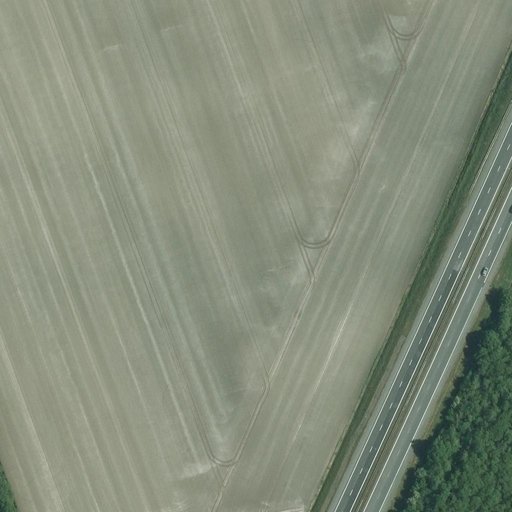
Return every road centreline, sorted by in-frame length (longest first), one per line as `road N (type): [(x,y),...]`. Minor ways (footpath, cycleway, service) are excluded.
road 1 (motorway): [(511,140),(343,511)]
road 2 (motorway): [(373,511),(511,206)]
